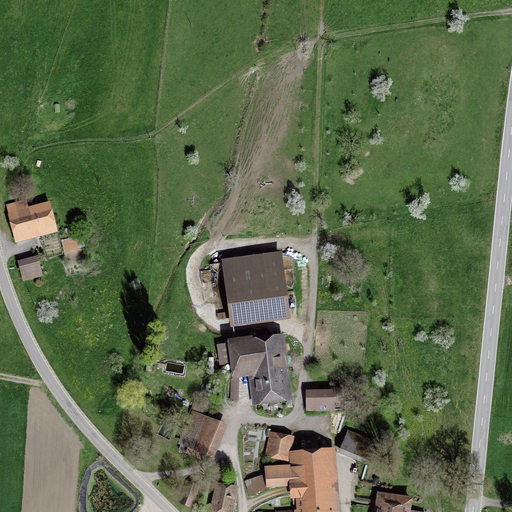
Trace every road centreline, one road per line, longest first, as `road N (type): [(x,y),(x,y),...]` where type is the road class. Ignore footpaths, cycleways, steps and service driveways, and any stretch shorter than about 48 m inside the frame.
road 1 (track): [(246,511),(238,427),(245,415),(291,421),(305,395),(322,44)]
road 2 (tertiary): [(472,511),(511,126)]
road 3 (unclassified): [(0,265),(54,385),(170,511)]
